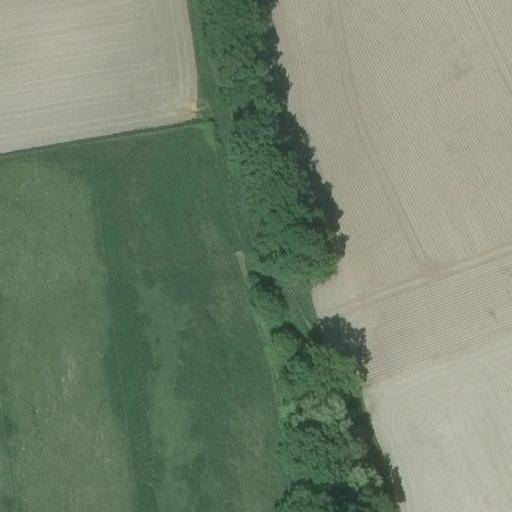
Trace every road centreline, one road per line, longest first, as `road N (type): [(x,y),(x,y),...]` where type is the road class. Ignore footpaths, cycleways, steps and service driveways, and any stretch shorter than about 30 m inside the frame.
road 1 (track): [(215,0),(225,75),(268,240),(329,366),(379,511)]
road 2 (track): [(302,310),(280,338),(305,511)]
